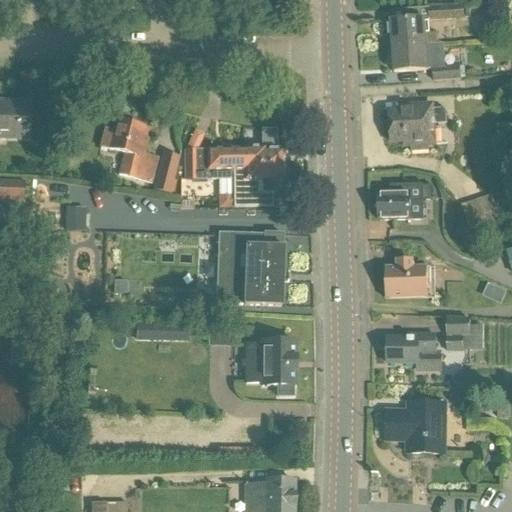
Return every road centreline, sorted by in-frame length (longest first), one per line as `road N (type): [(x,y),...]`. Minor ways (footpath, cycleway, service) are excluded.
road 1 (secondary): [(341,511),(345,352),(335,54)]
road 2 (residential): [(0,47),(335,54)]
